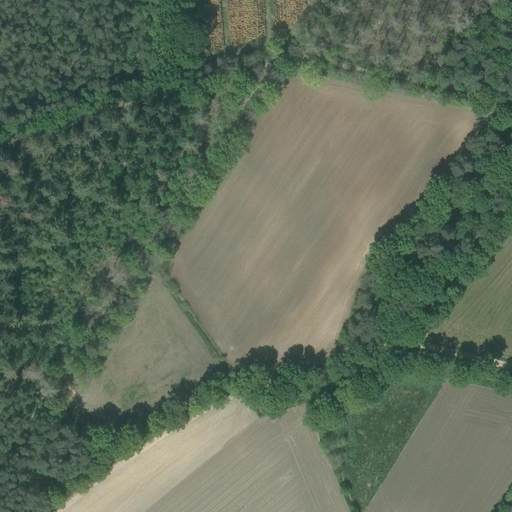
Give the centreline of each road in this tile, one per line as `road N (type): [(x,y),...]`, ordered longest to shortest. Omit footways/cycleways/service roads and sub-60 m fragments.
road 1 (track): [(0,466),(269,63)]
road 2 (track): [(48,511),(222,396),(323,379),(382,353)]
road 3 (track): [(0,145),(269,63)]
road 4 (track): [(269,63),(303,56),(511,109)]
road 5 (track): [(382,353),(417,344),(511,367)]
